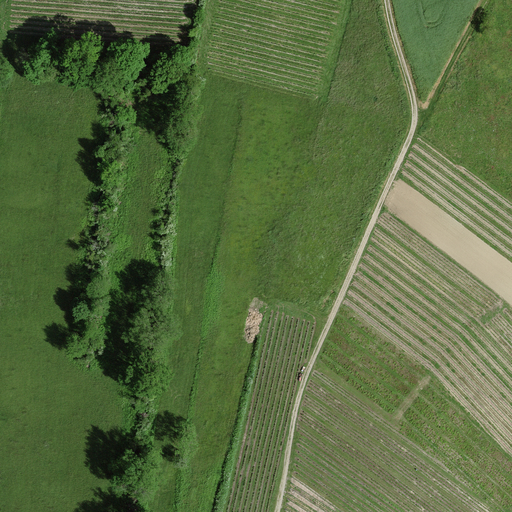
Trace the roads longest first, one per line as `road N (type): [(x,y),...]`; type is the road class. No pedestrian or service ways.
road 1 (track): [(387,0),(414,100),(413,130),(306,375),(278,511)]
road 2 (track): [(414,123),(483,0)]
